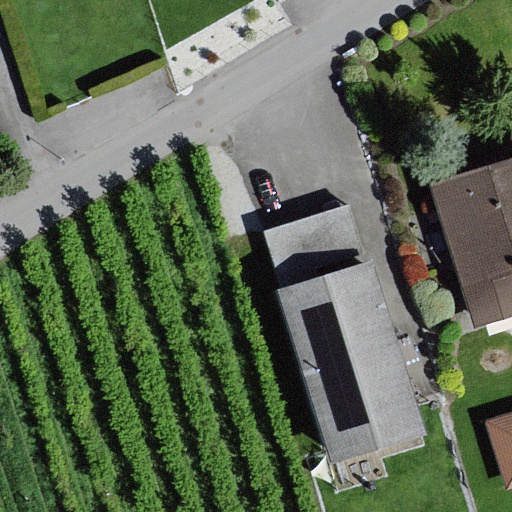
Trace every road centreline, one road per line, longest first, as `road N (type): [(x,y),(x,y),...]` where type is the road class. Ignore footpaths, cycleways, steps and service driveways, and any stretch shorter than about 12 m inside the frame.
road 1 (residential): [(387,0),(0,241)]
road 2 (unknown): [(0,58),(49,210)]
